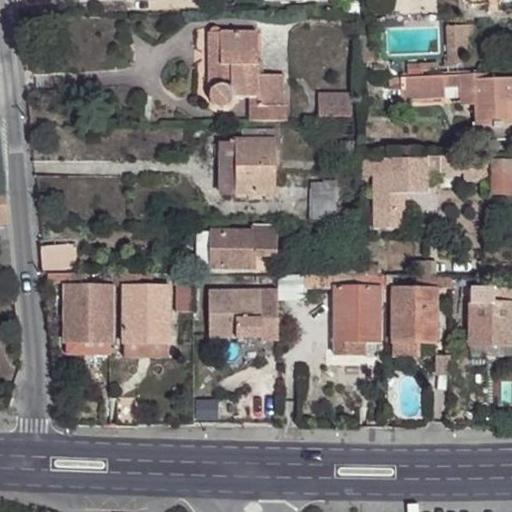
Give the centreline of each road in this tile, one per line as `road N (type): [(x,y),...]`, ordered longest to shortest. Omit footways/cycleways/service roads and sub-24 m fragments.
road 1 (residential): [(33,446),(0,0)]
road 2 (secondary): [(511,455),(248,453)]
road 3 (secondary): [(288,484),(511,485)]
road 4 (secondary): [(248,453),(33,446)]
road 5 (secondary): [(34,479),(207,482)]
